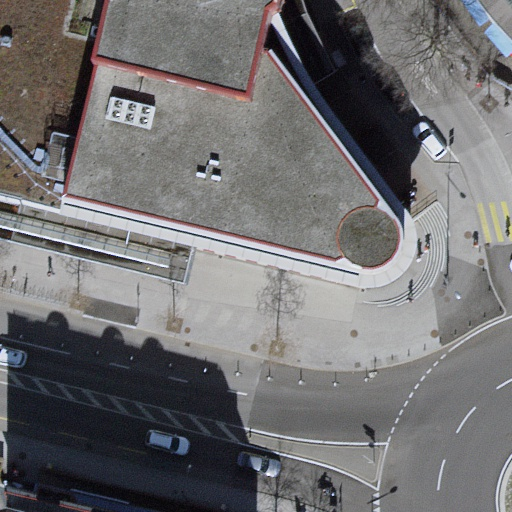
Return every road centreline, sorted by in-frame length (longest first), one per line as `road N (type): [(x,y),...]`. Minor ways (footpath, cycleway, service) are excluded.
road 1 (primary): [(474,394),(290,414),(0,355)]
road 2 (primary): [(0,397),(317,485),(375,511)]
road 3 (residential): [(511,262),(425,108),(376,0)]
road 4 (primary): [(474,394),(438,454),(434,511)]
